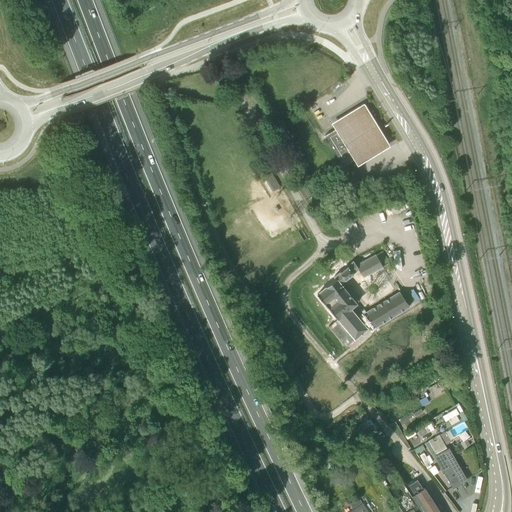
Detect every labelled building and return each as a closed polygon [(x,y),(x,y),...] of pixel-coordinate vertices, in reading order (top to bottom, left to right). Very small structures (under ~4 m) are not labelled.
[(332,121),(357,164),(392,144),(366,101),(332,121)] [(336,130),(335,131),(327,136),(326,135),(325,136),(343,166),(345,166),(344,165),(353,159),(354,159),(354,160),(356,159),(355,157),(354,158),(337,130),(338,130),(337,128),(335,129),(336,130)] [(369,328),(365,323),(362,320),(352,308),(358,304),(345,289),(341,284),(346,279),(358,269),(364,276),(389,262),(382,251),(357,265),(354,261),(347,267),(340,272),(334,277),(335,279),(334,280),(317,294),(338,319),(330,326),(329,325),(329,326),(329,327),(329,326),(346,346),(347,346),(361,334),(361,335),(362,334),(362,333),(369,328)] [(373,329),(410,306),(409,305),(400,290),(363,313),(371,325),(373,329)] [(426,397),(420,401),(423,406),(429,402),(426,397)] [(421,408),(413,412),(416,416),(423,411),(421,408)] [(452,425),(460,420),(457,415),(459,413),(456,408),(443,416),(446,421),(448,419),(452,425)] [(467,419),(462,411),(459,413),(464,421),(467,419)] [(370,418),(368,419),(349,432),(356,443),(359,447),(371,438),(380,432),(370,418)] [(436,456),(434,452),(445,446),(445,445),(452,441),(446,430),(439,434),(441,437),(434,441),(433,440),(429,442),(428,441),(424,443),(435,462),(438,460),(453,487),(466,480),(449,449),(436,456)] [(468,439),(461,443),(465,448),(471,445),(468,439)] [(406,487),(421,511),(439,511),(438,510),(425,488),(423,489),(417,480),(406,487)] [(368,511),(359,497),(349,504),(353,509),(348,511),(342,511),(341,510),(338,511),(368,511)]
